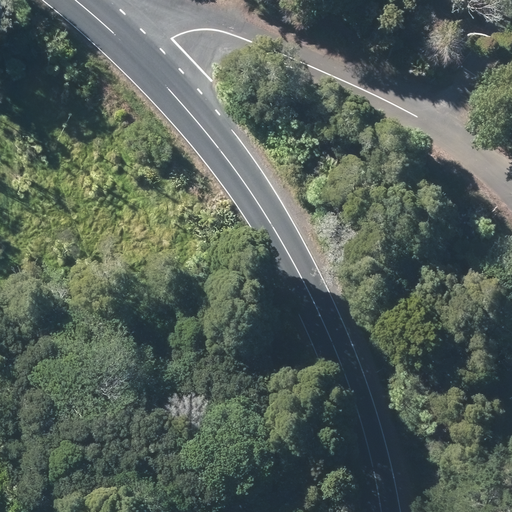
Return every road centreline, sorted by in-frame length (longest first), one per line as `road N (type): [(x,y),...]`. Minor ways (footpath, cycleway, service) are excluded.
road 1 (tertiary): [(144,28),(271,157),(395,456),(405,511)]
road 2 (unclassified): [(144,28),(206,6),(317,27),(511,136)]
